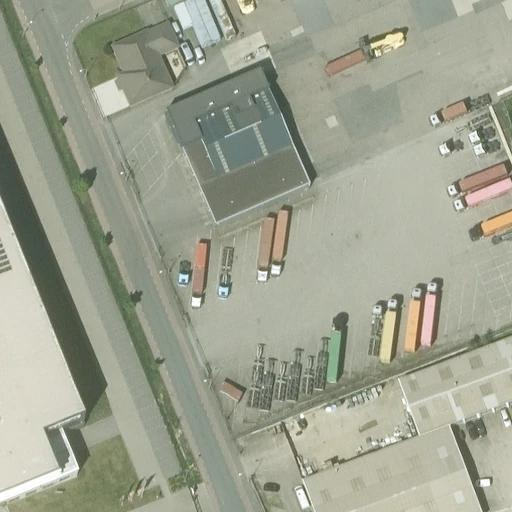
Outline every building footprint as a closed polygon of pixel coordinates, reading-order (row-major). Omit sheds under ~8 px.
[(171,0),(184,31),(195,27),(203,47),(223,39),(206,0),(171,0)] [(167,25),(146,34),(111,49),(123,76),(116,79),(129,110),(172,91),(158,61),(179,51),(167,25)] [(323,63),(319,53),(273,71),(280,90),(327,73),(331,82),(377,65),(369,45),(323,63)] [(165,116),(177,145),(214,231),(309,190),(259,75),(165,116)] [(387,221),(396,176),(387,174),(378,220),(387,221)] [(0,508),(57,486),(41,445),(83,429),(0,218),(0,508)] [(511,341),(399,384),(421,441),(304,485),(313,511),(480,511),(450,430),(511,406),(511,341)]
